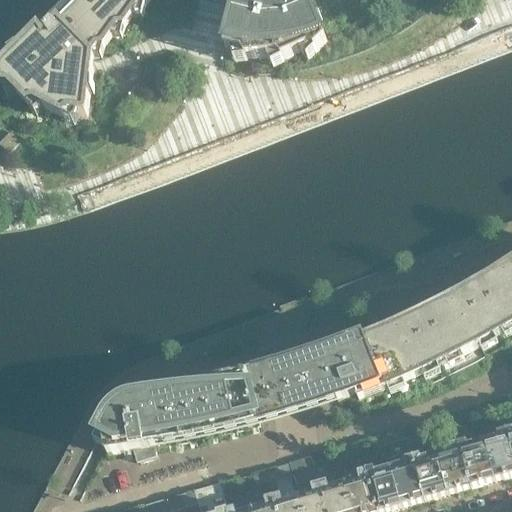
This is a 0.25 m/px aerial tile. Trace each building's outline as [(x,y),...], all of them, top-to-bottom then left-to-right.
[(124,29),(138,10),(145,9),(151,0),(74,0),(41,34),(0,74),(0,80),(5,90),(9,90),(11,90),(30,108),(36,107),(65,120),(70,116),(88,119),(94,70),(95,59),(92,58),(98,50),(104,50),(118,30),(124,29)] [(238,0),(226,52),(244,56),(246,62),(278,59),(283,63),(310,51),(316,53),(327,43),(307,0),(238,0)] [(0,147),(9,156),(21,143),(11,133),(0,144),(0,147)] [(511,264),(506,268),(488,279),(476,286),(503,336),(511,330),(511,264)] [(503,336),(476,286),(458,297),(445,303),(433,310),(421,316),(445,366),(464,357),(477,350),(489,343),(503,336)] [(445,366),(421,316),(408,322),(395,328),(382,333),(364,340),(363,341),(380,387),(382,392),(380,393),(381,394),(400,386),(413,381),(426,375),(445,366)] [(323,402),(336,399),(338,404),(363,395),(363,394),(380,387),(363,341),(364,340),(363,338),(321,354),(281,366),(247,376),(244,367),(221,373),(198,378),(183,381),(168,384),(145,388),(137,393),(130,398),(124,403),(125,405),(119,409),(115,412),(112,415),(108,420),(104,427),(108,457),(137,453),(141,466),(159,460),(158,459),(156,458),(157,458),(156,451),(182,446),(207,441),(232,435),(260,428),(259,424),(259,421),(296,410),(323,402)] [(511,412),(511,397),(497,402),(501,415),(511,412)] [(501,415),(497,402),(473,409),(477,422),(501,415)] [(477,422),(473,409),(450,416),(454,429),(477,422)] [(454,429),(450,416),(426,423),(430,437),(454,429)] [(430,437),(426,423),(404,430),(408,443),(430,437)] [(408,443),(404,430),(381,437),(385,450),(408,443)] [(511,479),(511,454),(505,432),(496,435),(499,445),(485,449),(495,484),(511,479)] [(385,450),(381,437),(358,444),(362,457),(385,450)] [(495,484),(485,449),(472,453),(469,442),(459,445),(472,491),(495,484)] [(362,457),(358,444),(335,451),(339,464),(362,457)] [(472,491),(459,445),(450,448),(453,459),(439,462),(449,497),(472,491)] [(339,464),(335,451),(312,458),(316,471),(339,464)] [(449,497),(439,462),(426,466),(422,456),(413,459),(426,504),(449,497)] [(316,471),(312,458),(289,465),(293,478),(316,471)] [(426,504),(413,459),(403,461),(406,472),(393,476),(403,511),(426,504)] [(293,478),(289,465),(266,472),(270,485),(293,478)] [(398,511),(403,511),(393,476),(379,480),(376,469),(367,472),(378,511),(398,511)] [(270,485),(266,472),(243,479),(247,492),(270,485)] [(378,511),(367,472),(357,475),(360,485),(347,489),(353,511),(378,511)] [(247,492),(243,479),(220,486),(224,499),(247,492)] [(353,511),(347,489),(333,493),(330,483),(320,485),(328,511),(353,511)] [(328,511),(320,485),(311,488),(314,499),(300,503),(302,511),(328,511)] [(224,499),(220,486),(197,492),(201,506),(224,499)] [(180,511),(201,506),(197,492),(174,499),(177,511),(180,511)] [(302,511),(300,503),(287,507),(284,496),(274,499),(277,511),(302,511)] [(177,511),(174,499),(151,506),(152,511),(177,511)] [(277,511),(274,499),(264,501),(267,511),(277,511)]
